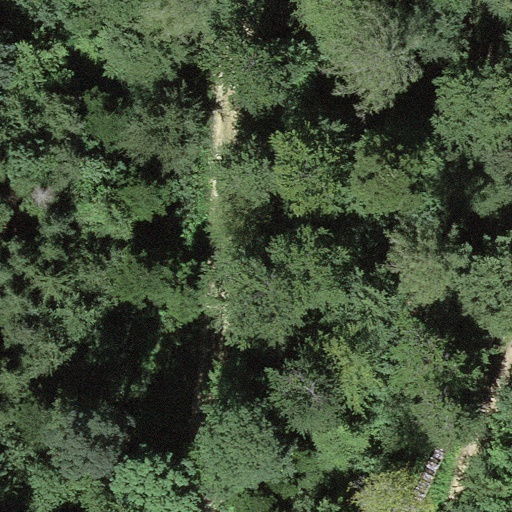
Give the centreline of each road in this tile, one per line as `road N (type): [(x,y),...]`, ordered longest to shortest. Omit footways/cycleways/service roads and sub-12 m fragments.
road 1 (track): [(204,511),(223,0)]
road 2 (track): [(0,476),(20,450),(90,275),(63,154),(0,29)]
road 3 (track): [(511,350),(454,511)]
